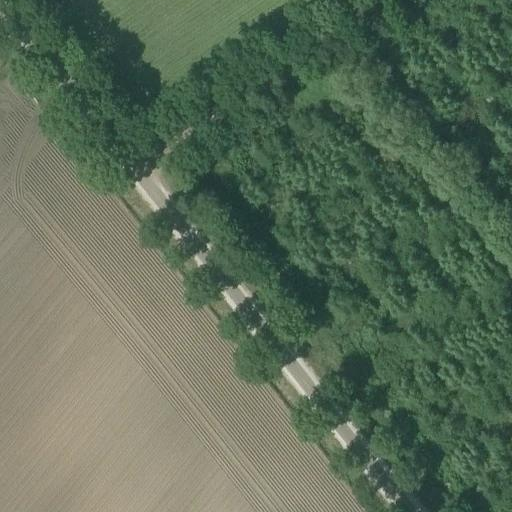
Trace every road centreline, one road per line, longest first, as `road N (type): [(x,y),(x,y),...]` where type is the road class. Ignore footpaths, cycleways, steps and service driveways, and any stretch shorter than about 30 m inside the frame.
road 1 (unclassified): [(411,511),(155,197),(75,81),(0,8)]
road 2 (track): [(140,174),(379,0)]
